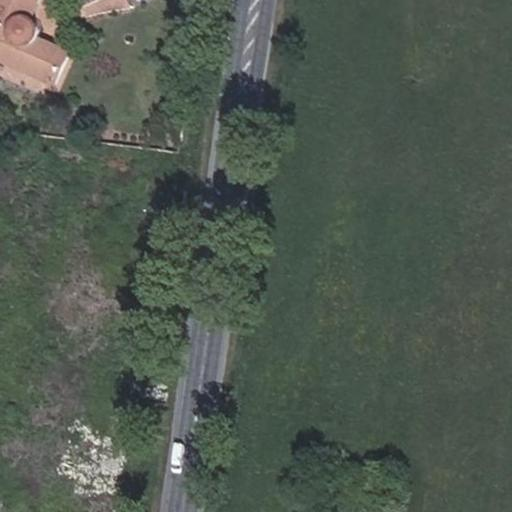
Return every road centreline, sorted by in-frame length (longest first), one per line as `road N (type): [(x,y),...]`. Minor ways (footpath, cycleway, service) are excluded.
road 1 (secondary): [(184,511),(228,197)]
road 2 (secondary): [(228,197),(265,0)]
road 3 (secondary): [(241,0),(228,197)]
